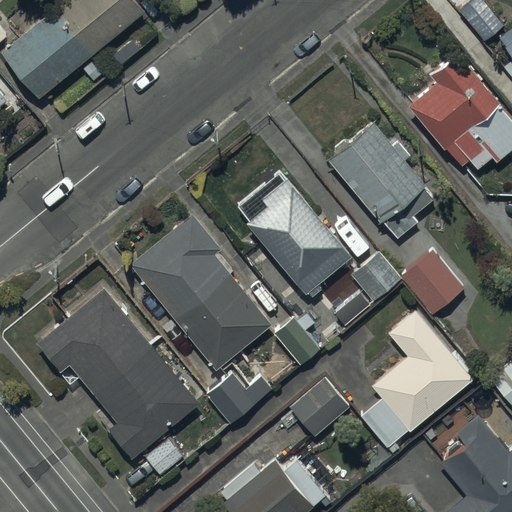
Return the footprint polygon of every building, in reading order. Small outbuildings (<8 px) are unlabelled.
[(91,46),(53,0),(0,43),(38,89),(91,46)] [(53,0),(91,46),(144,2),(141,0),(53,0)] [(502,18),(486,0),(462,0),(458,4),(483,34),(502,18)] [(511,17),(497,31),(511,49),(511,17)] [(499,92),(452,38),(427,60),(434,69),(404,94),(442,138),(443,137),(461,158),(468,152),(476,161),(490,149),(495,154),(511,139),(511,113),(496,95),(499,92)] [(391,136),(370,109),(324,146),(378,213),(382,211),(396,229),(415,214),(410,207),(431,190),(420,178),(424,175),(405,152),(409,148),(396,132),(391,136)] [(249,184),(238,169),(207,191),(218,207),(249,184)] [(349,247),(285,169),(260,189),(264,195),(244,211),(304,284),(307,281),(312,288),(320,281),(315,275),(322,270),(327,276),(338,267),(332,261),(349,247)] [(219,240),(192,206),(129,256),(214,362),(270,318),(229,266),(231,263),(215,243),(219,240)] [(462,280),(429,241),(398,267),(431,306),(462,280)] [(399,271),(376,244),(349,268),(360,281),(341,298),(336,292),(325,301),(331,308),(334,306),(345,318),(399,271)] [(197,393),(101,279),(35,334),(59,363),(68,355),(115,412),(105,421),(130,450),(139,442),(159,466),(182,447),(162,423),(197,393)] [(471,372),(414,300),(385,323),(405,347),(369,376),(381,390),(359,407),(385,440),(471,372)] [(318,341),(292,309),(272,325),(299,357),(318,341)] [(511,349),(488,369),(511,396),(511,349)] [(229,362),(202,385),(230,417),(271,381),(260,369),(245,381),(229,362)] [(349,400),(324,370),(289,399),(313,429),(349,400)] [(511,441),(508,445),(475,408),(455,425),(463,434),(437,456),(465,488),(437,511),(505,511),(511,507),(511,441)] [(291,511),(324,485),(294,448),(281,458),(273,448),(258,460),(253,454),(216,484),(239,511),(291,511)]
